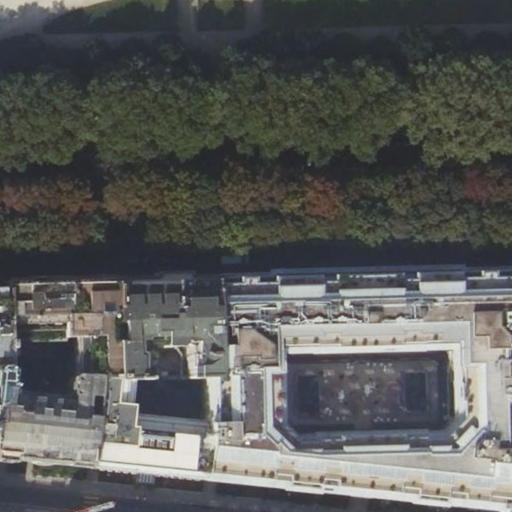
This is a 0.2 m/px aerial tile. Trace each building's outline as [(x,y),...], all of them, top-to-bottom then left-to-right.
[(452,271),(408,272),(292,275),(265,275),(265,277),(211,279),(213,378),(203,378),(204,424),(206,424),(206,450),(203,479),(205,480),(258,485),(351,495),(449,505),(501,510),(507,454),(497,454),(496,408),(509,408),(508,368),(498,368),(497,341),(508,341),(506,271),(452,273),(452,271)] [(168,279),(111,280),(112,321),(118,321),(118,341),(113,342),(113,380),(147,379),(146,346),(174,345),(180,354),(180,379),(203,378),(213,378),(211,279),(211,278),(168,279)] [(50,281),(1,283),(3,350),(8,350),(9,342),(62,341),(63,338),(74,338),(75,376),(96,378),(113,380),(113,342),(106,342),(105,322),(112,322),(112,321),(111,280),(50,281)] [(0,458),(41,463),(88,468),(91,420),(79,419),(81,399),(93,400),(96,378),(75,376),(69,376),(64,381),(62,400),(10,394),(6,387),(6,382),(17,382),(18,371),(3,370),(0,369),(0,458)] [(113,380),(96,378),(93,400),(91,420),(88,468),(98,469),(120,471),(175,477),(203,479),(206,450),(206,424),(204,424),(203,378),(180,379),(147,379),(113,380)] [(511,454),(507,454),(501,510),(511,511),(511,454)]
